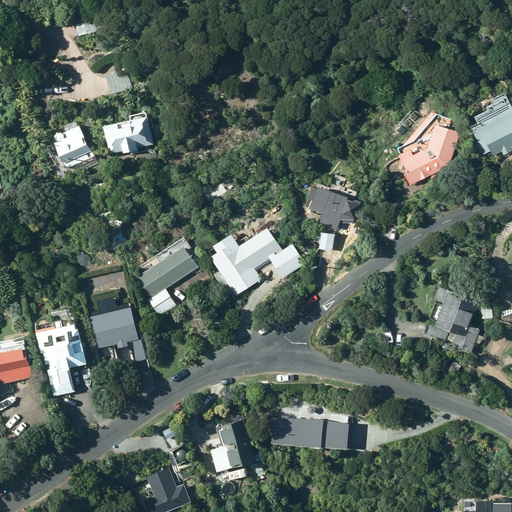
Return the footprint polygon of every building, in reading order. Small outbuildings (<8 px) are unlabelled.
[(77,24),(80,36),(106,30),(103,17),(77,24)] [(61,75),(73,74),(72,62),(59,63),(61,75)] [(112,95),(133,89),(128,70),(107,76),(112,95)] [(55,94),(71,94),(71,86),(55,86),(55,94)] [(511,113),(475,133),(481,143),(476,145),(482,157),(492,152),(495,156),(503,152),(505,156),(511,152),(511,113)] [(139,148),(154,145),(149,119),(105,127),(111,155),(125,152),(125,154),(139,152),(139,148)] [(440,172),(450,167),(461,134),(438,126),(430,150),(416,156),(413,151),(401,157),(409,174),(405,176),(410,186),(431,176),(434,182),(443,177),(440,172)] [(68,169),(96,157),(84,131),(56,143),(68,169)] [(64,167),(61,162),(55,164),(58,170),(64,167)] [(277,164),(268,169),(272,175),(280,170),(277,164)] [(314,216),(329,232),(337,224),(339,225),(344,224),(354,224),(363,203),(351,199),(352,197),(330,188),(331,194),(325,192),(321,201),(323,201),(320,211),(316,209),(314,216)] [(324,234),(321,250),(334,252),(337,236),(324,234)] [(236,297),(262,280),(254,268),(267,260),(258,247),(248,254),(236,235),(210,252),(214,257),(211,258),(219,271),(213,275),(224,293),(231,288),(236,297)] [(284,279),(307,264),(294,245),(277,256),(275,254),(270,258),(284,279)] [(167,290),(200,268),(186,247),(138,279),(152,299),(150,301),(160,317),(177,305),(167,290)] [(481,303),(440,287),(435,300),(437,301),(430,321),(432,321),(427,335),(446,343),(447,340),(455,343),(453,347),(472,355),(477,343),(481,345),(486,338),(480,336),(482,331),(472,327),(481,303)] [(91,317),(99,350),(108,347),(112,362),(127,359),(124,345),(137,342),(128,308),(127,308),(126,302),(118,304),(120,310),(91,317)] [(482,308),(484,320),(494,319),(493,306),(482,308)] [(54,397),(76,393),(72,369),(88,366),(81,330),(78,331),(75,319),(66,321),(66,320),(37,325),(39,334),(38,334),(42,354),(44,354),(46,366),(50,365),(51,370),(48,371),(54,397)] [(0,373),(2,384),(33,378),(27,345),(0,350),(0,373)] [(451,370),(456,372),(459,366),(454,364),(451,370)] [(277,410),(274,438),(349,446),(352,418),(277,410)] [(257,463),(244,420),(222,426),(235,470),(257,463)] [(212,451),(219,474),(232,470),(226,447),(212,451)] [(133,483),(142,480),(138,468),(129,472),(133,483)] [(170,468),(148,476),(158,501),(145,506),(147,511),(164,511),(163,507),(178,501),(174,493),(179,491),(170,468)] [(201,477),(205,486),(210,484),(207,475),(201,477)] [(460,511),(511,511),(511,500),(490,499),(489,511),(461,509),(460,511)]
